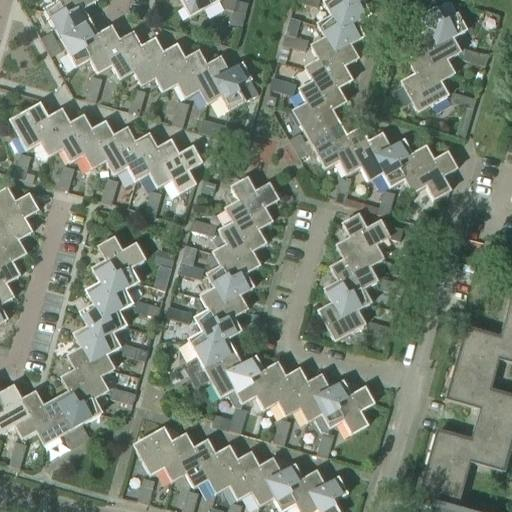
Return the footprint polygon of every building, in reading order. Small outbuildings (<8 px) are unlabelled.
[(53,0),(57,6),(66,20),(81,12),(81,13),(95,5),(92,0),(53,0)] [(177,0),(189,20),(219,4),(216,0),(177,0)] [(223,0),(221,10),(233,13),(236,3),(225,0),(223,0)] [(307,0),(305,7),(317,10),(319,0),(307,0)] [(332,0),(322,6),(330,20),(331,20),(339,35),(354,26),(355,27),(369,19),(361,5),(360,4),(345,13),(337,0),(332,0)] [(337,0),(345,13),(360,4),(361,5),(369,0),(337,0)] [(236,3),(233,13),(244,16),(247,6),(236,3)] [(446,5),(419,20),(427,34),(436,49),(451,41),(451,42),(465,34),(450,6),(446,5)] [(57,6),(43,14),(59,43),(89,26),(81,13),(81,12),(66,20),(57,6)] [(244,17),(233,13),(229,27),(240,30),(244,17)] [(316,28),(324,42),(333,56),(348,48),(349,49),(362,41),(355,27),(354,26),(339,35),(331,20),(330,20),(316,28)] [(89,26),(59,43),(75,71),(89,64),(90,63),(81,48),(96,40),(96,39),(89,26)] [(96,40),(81,48),(90,63),(89,64),(97,78),(111,70),(112,69),(103,54),(118,46),(118,45),(110,31),(96,39),(96,40)] [(427,34),(413,42),(420,56),(421,55),(430,71),(444,63),(445,64),(459,56),(451,42),(451,41),(436,49),(427,34)] [(40,41),(45,50),(55,44),(50,35),(40,41)] [(118,46),(103,54),(112,69),(111,70),(119,84),(133,76),(125,61),(140,52),(140,51),(132,37),(118,45),(118,46)] [(282,47),(293,50),(296,40),(285,37),(282,47)] [(296,40),(293,50),(305,54),(308,43),(296,40)] [(310,50),(318,64),(318,63),(327,78),(342,70),(356,63),(349,49),(348,48),(333,56),(324,42),(310,50)] [(55,44),(45,50),(50,59),(60,53),(55,44)] [(140,52),(125,61),(133,76),(140,90),(154,82),(155,82),(147,67),(162,58),(162,57),(154,44),(140,51),(140,52)] [(162,58),(147,67),(155,82),(154,82),(162,96),(176,88),(177,88),(168,73),(184,64),(183,64),(176,50),(162,57),(162,58)] [(461,63),(473,66),(475,56),(464,52),(461,63)] [(420,56),(406,64),(414,78),(415,77),(423,93),(438,85),(439,85),(453,78),(445,64),(444,63),(430,71),(421,55),(420,56)] [(184,64),(168,73),(177,88),(176,88),(184,102),(198,94),(199,94),(190,79),(206,70),(205,70),(197,56),(183,64),(184,64)] [(475,56),(473,66),(484,69),(487,59),(475,56)] [(206,70),(190,79),(199,94),(198,94),(206,108),(220,101),(221,100),(212,85),(227,77),(227,76),(219,62),(205,70),(206,70)] [(304,72),(312,85),(321,100),(336,92),(350,84),(342,70),(327,78),(318,63),(318,64),(304,72)] [(227,77),(212,85),(221,100),(220,101),(228,115),(243,106),(257,98),(250,84),(241,68),(227,76),(227,77)] [(402,89),(391,96),(399,112),(411,105),(417,115),(446,99),(439,85),(438,85),(423,93),(415,77),(414,78),(400,85),(402,89)] [(91,80),(88,92),(98,95),(101,83),(91,80)] [(269,91),(281,94),(284,84),(272,81),(269,91)] [(284,84),(281,94),(292,98),(295,87),(284,84)] [(298,93),(306,107),(315,122),(330,114),(344,106),(336,92),(321,100),(312,85),(298,93)] [(98,95),(88,92),(84,103),(95,106),(98,95)] [(134,92),(131,104),(141,107),(145,95),(134,92)] [(449,106),(460,109),(463,99),(452,96),(449,106)] [(463,99),(460,109),(472,113),(475,102),(463,99)] [(141,107),(131,104),(128,115),(138,118),(141,107)] [(178,105),(175,116),(185,119),(188,108),(178,105)] [(292,115),(308,144),(337,127),(330,114),(315,122),(306,107),(292,115)] [(26,155),(40,147),(32,131),(47,123),(47,122),(39,108),(9,125),(26,155)] [(47,161),(61,153),(62,153),(54,138),(69,129),(68,129),(61,115),(47,122),(47,123),(32,131),(40,147),(47,161)] [(185,119),(175,116),(172,128),(182,131),(185,119)] [(69,167),(83,159),(84,159),(76,144),(91,135),(90,135),(82,121),(68,129),(69,129),(54,138),(62,153),(61,153),(69,167)] [(91,173),(105,165),(106,165),(97,150),(112,142),(112,141),(104,127),(90,135),(91,135),(76,144),(84,159),(83,159),(91,173)] [(210,139),(220,142),(224,130),(213,127),(210,139)] [(324,173),(338,165),(330,150),(345,141),(345,140),(337,127),(308,144),(324,173)] [(345,179),(359,171),(360,171),(352,156),(367,147),(366,146),(359,132),(345,140),(345,141),(330,150),(338,165),(345,179)] [(113,179),(127,172),(128,171),(119,156),(134,148),(134,147),(126,133),(112,141),(112,142),(97,150),(106,165),(105,165),(113,179)] [(288,143),(293,152),(304,146),(299,137),(288,143)] [(135,186),(149,178),(141,162),(156,154),(156,153),(148,139),(134,147),(134,148),(119,156),(128,171),(127,172),(135,186)] [(367,185),(381,177),(382,177),(373,162),(389,153),(388,153),(380,139),(366,146),(367,147),(352,156),(360,171),(359,171),(367,185)] [(389,191),(403,184),(404,183),(395,168),(411,160),(410,159),(402,145),(388,153),(389,153),(373,162),(382,177),(381,177),(389,191)] [(157,192),(170,184),(171,184),(163,169),(178,160),(177,160),(170,146),(156,153),(156,154),(141,162),(149,178),(157,192)] [(304,146),(293,152),(299,161),(309,155),(304,146)] [(411,197),(425,190),(426,189),(417,174),(432,166),(432,165),(424,151),(410,159),(411,160),(395,168),(404,183),(403,184),(411,197)] [(171,184),(170,184),(178,198),(194,189),(187,175),(200,166),(191,152),(177,160),(178,160),(163,169),(171,184)] [(19,157),(16,169),(26,172),(30,160),(19,157)] [(426,189),(425,190),(433,204),(449,195),(441,181),(455,173),(446,157),(432,165),(432,166),(417,174),(426,189)] [(26,172),(16,169),(13,180),(23,183),(26,172)] [(63,169),(60,181),(70,184),(73,172),(63,169)] [(70,184),(60,181),(56,192),(67,195),(70,184)] [(339,181),(336,193),(346,196),(350,184),(339,181)] [(106,182),(103,193),(113,196),(117,185),(106,182)] [(246,183),(230,192),(238,206),(239,205),(247,220),(262,211),(263,212),(276,204),(268,189),(254,197),(246,183)] [(200,194),(212,198),(215,187),(203,184),(200,194)] [(0,196),(0,217),(7,230),(22,222),(23,223),(36,215),(28,199),(14,207),(6,193),(0,196)] [(113,196),(103,193),(100,205),(110,208),(113,196)] [(346,196),(336,193),(333,204),(343,207),(346,196)] [(150,194),(147,206),(157,209),(160,197),(150,194)] [(383,194),(380,205),(390,208),(393,197),(383,194)] [(238,206),(224,213),(232,227),(241,242),(256,233),(256,234),(270,226),(263,212),(262,211),(247,220),(239,205),(238,206)] [(390,208),(380,205),(377,217),(387,220),(390,208)] [(157,209),(147,206),(143,217),(154,220),(157,209)] [(415,228),(425,230),(429,219),(418,216),(415,228)] [(0,250),(1,252),(16,244),(30,237),(23,223),(22,222),(7,230),(0,217),(0,250)] [(357,219),(341,228),(349,242),(350,242),(358,257),(373,249),(374,249),(388,242),(399,245),(402,233),(379,226),(365,233),(357,219)] [(189,233),(201,236),(204,226),(192,222),(189,233)] [(204,226),(201,236),(212,239),(215,229),(204,226)] [(232,227),(218,235),(226,249),(235,264),(250,255),(250,256),(264,248),(256,234),(256,233),(241,242),(232,227)] [(349,242),(335,250),(343,264),(344,263),(352,279),(367,270),(368,271),(381,263),(374,249),(373,249),(358,257),(350,242),(349,242)] [(113,243),(97,251),(105,265),(106,265),(114,280),(129,272),(143,264),(134,249),(120,256),(113,243)] [(0,270),(10,265),(10,266),(24,258),(16,244),(1,252),(0,250),(0,270)] [(400,256),(412,260),(414,249),(403,246),(400,256)] [(226,249),(212,257),(219,271),(220,271),(228,285),(244,277),(244,278),(258,270),(250,256),(250,255),(235,264),(226,249)] [(163,254),(159,267),(171,271),(174,257),(163,254)] [(343,264),(329,272),(337,286),(337,285),(346,301),(361,292),(361,293),(375,285),(368,271),(367,270),(352,279),(344,263),(343,264)] [(0,289),(4,287),(4,288),(18,280),(10,266),(10,265),(0,270),(0,289)] [(105,265),(91,273),(99,287),(108,302),(123,293),(123,294),(137,286),(129,272),(114,280),(106,265),(105,265)] [(177,276),(189,279),(192,269),(180,266),(177,276)] [(170,272),(158,269),(156,279),(167,282),(170,272)] [(192,269),(189,279),(200,283),(203,272),(192,269)] [(219,271),(205,279),(213,293),(214,292),(222,307),(238,299),(252,292),(244,278),(244,277),(228,285),(220,271),(219,271)] [(378,291),(389,295),(392,284),(381,281),(378,291)] [(392,284),(389,295),(401,298),(404,288),(392,284)] [(337,286),(323,294),(331,308),(331,307),(340,322),(355,314),(355,315),(369,307),(361,293),(361,292),(346,301),(337,285),(337,286)] [(0,308),(12,302),(4,288),(4,287),(0,289),(0,308)] [(99,287),(85,295),(93,309),(102,324),(117,315),(117,316),(131,308),(123,294),(123,293),(108,302),(99,287)] [(213,293),(199,300),(207,314),(208,314),(216,329),(231,321),(232,321),(246,313),(238,299),(222,307),(214,292),(213,293)] [(133,314),(145,318),(148,307),(136,304),(133,314)] [(148,307),(145,318),(156,321),(159,311),(148,307)] [(331,308),(317,315),(333,345),(363,328),(355,315),(355,314),(340,322),(331,307),(331,308)] [(93,309),(79,317),(86,331),(87,330),(96,345),(111,337),(111,338),(125,330),(117,316),(117,315),(102,324),(93,309)] [(165,320),(176,323),(179,313),(168,310),(165,320)] [(511,311),(498,362),(511,366),(511,311)] [(179,313),(176,323),(188,326),(191,316),(179,313)] [(207,314),(193,322),(201,336),(202,336),(210,351),(225,342),(226,343),(240,335),(232,321),(231,321),(216,329),(208,314),(207,314)] [(365,335),(377,338),(380,328),(368,325),(365,335)] [(380,328),(377,338),(389,341),(391,331),(380,328)] [(86,331),(72,338),(80,352),(81,352),(89,367),(104,359),(105,359),(119,351),(111,338),(111,337),(96,345),(87,330),(86,331)] [(445,403),(479,412),(499,342),(465,332),(445,403)] [(201,336),(187,344),(198,364),(203,373),(233,356),(226,343),(225,342),(210,351),(202,336),(201,336)] [(121,358),(132,361),(135,351),(124,348),(121,358)] [(135,351),(132,361),(144,364),(147,354),(135,351)] [(80,352),(66,360),(74,374),(75,374),(83,389),(98,380),(99,381),(113,373),(105,359),(104,359),(89,367),(81,352),(80,352)] [(233,356),(203,373),(208,382),(219,402),(233,394),(234,393),(226,378),(241,370),(240,369),(233,356)] [(241,370),(226,378),(234,393),(233,394),(241,408),(255,400),(247,385),(263,376),(262,375),(254,361),(240,369),(241,370)] [(194,366),(184,371),(189,381),(203,373),(198,364),(194,366)] [(263,376),(247,385),(255,400),(263,414),(277,406),(269,391),(284,382),(276,368),(262,375),(263,376)] [(203,373),(189,381),(194,390),(205,384),(208,382),(203,373)] [(74,374),(60,382),(68,396),(69,396),(77,411),(92,402),(92,403),(106,395),(99,381),(98,380),(83,389),(75,374),(74,374)] [(284,382),(269,391),(277,406),(284,420),(298,412),(299,412),(291,397),(306,388),(298,374),(284,382)] [(306,388),(291,397),(299,412),(298,412),(306,426),(313,422),(320,418),(321,418),(313,403),(328,395),(328,394),(320,380),(306,388)] [(328,395),(313,403),(321,418),(320,418),(313,422),(320,434),(322,435),(327,436),(328,432),(342,424),(343,424),(334,409),(350,401),(349,400),(342,386),(328,394),(328,395)] [(0,403),(6,414),(0,417),(0,436),(13,429),(13,428),(28,420),(19,405),(20,405),(12,391),(0,397),(0,403)] [(109,401),(120,405),(123,394),(112,391),(109,401)] [(350,401),(334,409),(343,424),(342,424),(350,438),(366,430),(358,415),(372,408),(363,392),(349,400),(350,401)] [(123,394),(120,405),(132,408),(135,398),(123,394)] [(469,465),(502,475),(511,439),(511,401),(489,395),(469,465)] [(68,396),(55,403),(71,433),(74,437),(80,447),(89,442),(83,432),(81,428),(100,417),(92,403),(92,402),(77,411),(69,396),(68,396)] [(28,420),(13,428),(13,429),(21,443),(35,435),(50,426),(41,411),(42,411),(34,397),(20,405),(19,405),(28,420)] [(50,426),(35,435),(43,449),(71,433),(55,403),(42,411),(41,411),(50,426)] [(235,410),(232,422),(242,425),(245,413),(235,410)] [(242,425),(232,422),(228,433),(239,436),(242,425)] [(278,423),(275,434),(285,437),(289,426),(278,423)] [(149,479),(163,471),(164,471),(155,456),(170,448),(170,447),(162,433),(133,450),(149,479)] [(285,437),(275,434),(272,446),(282,449),(285,437)] [(322,435),(319,446),(329,449),(332,438),(327,436),(322,435)] [(450,511),(470,445),(436,435),(416,506),(438,511),(450,511)] [(74,437),(65,442),(71,452),(80,447),(74,437)] [(171,485),(185,477),(177,462),(192,454),(192,453),(184,439),(170,447),(170,448),(155,456),(164,471),(163,471),(171,485)] [(15,445),(11,457),(22,460),(25,448),(15,445)] [(193,491),(207,484),(207,483),(199,468),(214,460),(214,459),(206,445),(192,453),(192,454),(177,462),(185,477),(193,491)] [(319,446),(316,458),(326,461),(329,449),(319,446)] [(214,498),(228,490),(229,489),(221,474),(236,466),(236,465),(228,451),(214,459),(214,460),(199,468),(207,483),(207,484),(214,498)] [(22,460),(11,457),(8,468),(19,471),(22,460)] [(236,504),(250,496),(251,496),(243,481),(258,472),(257,471),(250,457),(236,465),(236,466),(221,474),(229,489),(228,490),(236,504)] [(258,510),(272,502),(273,502),(264,487),(280,478),(279,477),(271,464),(257,471),(258,472),(243,481),(251,496),(250,496),(258,510)] [(277,511),(287,511),(294,508),(295,508),(286,493),(301,484),(293,470),(279,477),(280,478),(264,487),(273,502),(272,502),(277,511)] [(295,511),(315,511),(308,499),(323,491),(323,490),(315,476),(301,484),(286,493),(295,508),(294,508),(295,511)] [(143,482),(140,493),(150,496),(153,484),(143,482)] [(315,511),(335,511),(331,505),(345,498),(337,482),(323,490),(323,491),(308,499),(315,511)] [(150,496),(140,493),(137,505),(147,508),(150,496)] [(187,494),(183,505),(194,508),(197,497),(187,494)]
